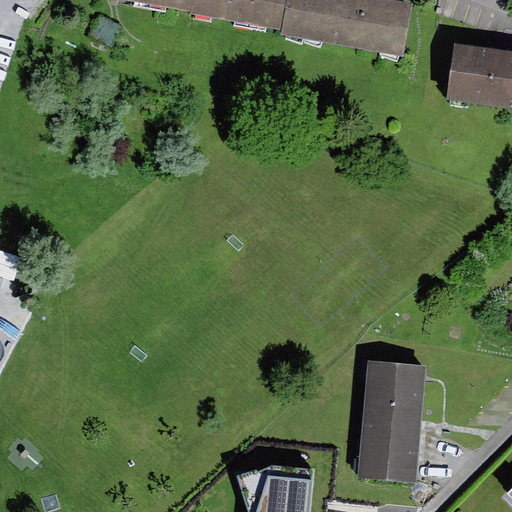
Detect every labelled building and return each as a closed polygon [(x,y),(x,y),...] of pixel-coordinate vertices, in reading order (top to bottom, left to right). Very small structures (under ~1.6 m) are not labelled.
[(112,0),(110,18),(276,46),(283,0),(112,0)] [(409,12),(335,0),(283,0),(276,46),(399,67),(409,12)] [(122,30),(101,19),(91,37),(112,48),(122,30)] [(511,65),(452,58),(446,113),(511,121),(511,65)] [(428,362),(370,357),(360,475),(417,480),(422,424),(428,362)] [(0,377),(12,381),(16,366),(0,360),(0,377)] [(325,511),(328,461),(246,452),(221,493),(223,511),(325,511)] [(511,479),(503,489),(511,497),(511,479)]
